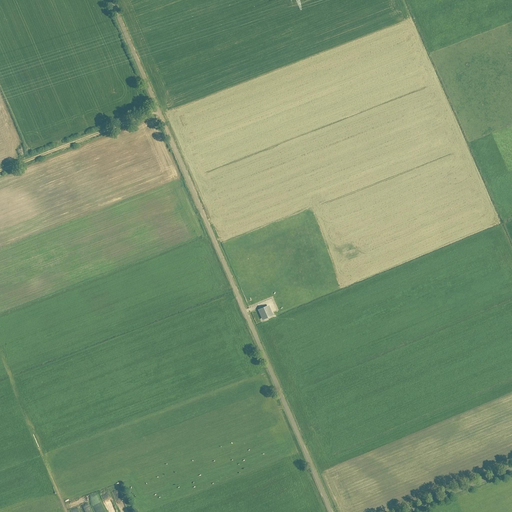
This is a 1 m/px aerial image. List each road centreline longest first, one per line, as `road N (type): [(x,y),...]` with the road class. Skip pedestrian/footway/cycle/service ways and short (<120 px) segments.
road 1 (unclassified): [(330,511),(110,0)]
road 2 (track): [(0,170),(156,108)]
